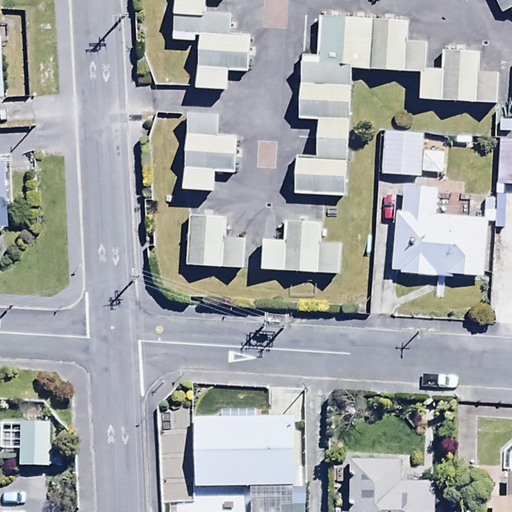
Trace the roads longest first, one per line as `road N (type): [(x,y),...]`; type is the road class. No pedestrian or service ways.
road 1 (residential): [(114,338),(511,362)]
road 2 (residential): [(95,0),(114,338)]
road 3 (residential): [(114,338),(121,511)]
